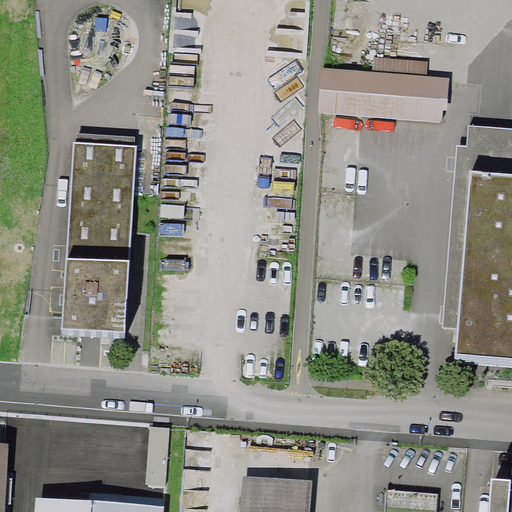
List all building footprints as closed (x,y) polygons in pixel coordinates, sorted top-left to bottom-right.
[(372,76),(323,72),(320,109),(442,120),(445,81),(424,79),(425,64),(373,60),(372,76)] [(511,131),(466,128),(464,149),(453,148),(440,331),(452,332),(450,363),(511,367),(511,131)] [(124,336),(135,150),(75,146),(64,332),(124,336)] [(168,429),(149,428),(146,483),(165,484),(168,429)] [(309,511),(311,484),(240,479),(237,511),(309,511)] [(438,511),(440,495),(385,490),(383,511),(438,511)] [(511,511),(511,492),(485,490),(483,511),(511,511)] [(162,511),(163,506),(35,497),(34,511),(162,511)]
